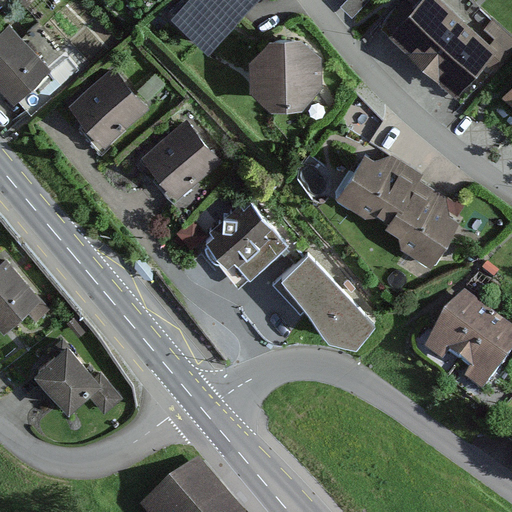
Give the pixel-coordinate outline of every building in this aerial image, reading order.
[(199,0),(181,20),(212,48),(256,0),(199,0)] [(347,0),(343,6),(355,14),(365,0),(347,0)] [(425,58),(461,20),(440,0),(423,0),(395,29),(425,58)] [(455,87),(492,49),(461,20),(425,58),(455,87)] [(13,23),(0,34),(0,76),(23,103),(57,74),(13,23)] [(329,63),(310,42),(281,41),(262,60),(261,86),(280,107),(309,107),(328,89),(329,63)] [(119,71),(78,106),(116,149),(156,114),(119,71)] [(189,120),(147,157),(183,197),(224,160),(189,120)] [(342,194),(387,219),(397,201),(403,204),(414,186),(421,172),(381,149),(376,158),(365,152),(342,194)] [(397,201),(387,219),(407,230),(401,242),(434,260),(457,218),(444,211),(451,199),(430,187),(427,193),(414,186),(403,204),(397,201)] [(301,249),(254,198),(208,241),(236,270),(256,252),(275,272),(301,249)] [(309,254),(284,275),(328,330),(359,339),(374,322),(309,254)] [(7,258),(0,263),(0,316),(4,321),(37,294),(7,258)] [(456,365),(492,318),(466,298),(430,346),(456,365)] [(482,384),(511,344),(511,332),(492,318),(456,365),(482,384)] [(68,344),(37,370),(69,407),(90,390),(105,407),(120,395),(103,376),(99,380),(68,344)] [(237,511),(200,467),(149,508),(152,511),(237,511)]
